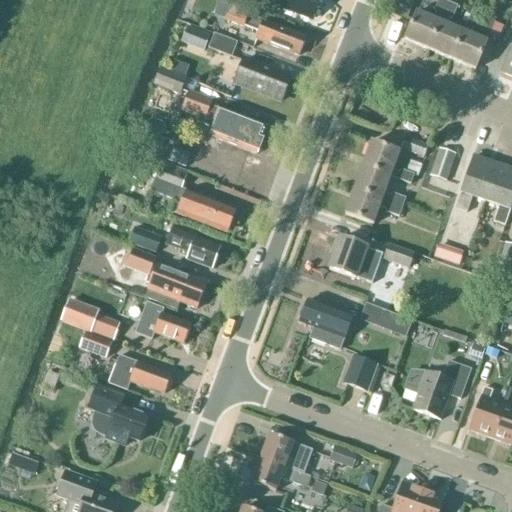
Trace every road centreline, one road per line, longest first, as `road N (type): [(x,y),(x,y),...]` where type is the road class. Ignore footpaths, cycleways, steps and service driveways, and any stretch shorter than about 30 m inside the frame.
road 1 (tertiary): [(225,387),(345,57)]
road 2 (residential): [(511,487),(225,387)]
road 3 (unclassified): [(494,121),(345,57)]
road 4 (tertiary): [(179,511),(225,387)]
